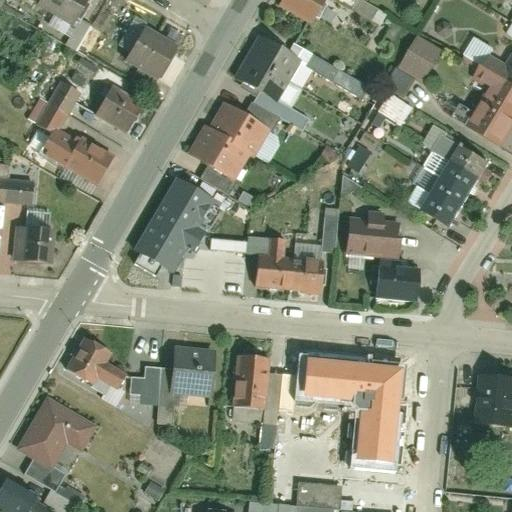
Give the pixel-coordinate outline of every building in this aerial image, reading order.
[(75,29),(92,0),(43,0),(39,9),(75,29)] [(280,0),(276,8),(308,26),(322,0),(280,0)] [(125,66),(158,84),(177,49),(145,31),(125,66)] [(403,99),(414,80),(421,84),(440,50),(413,35),(383,88),(403,99)] [(244,62),(285,83),(296,62),(255,40),(244,62)] [(501,149),(511,128),(511,60),(509,58),(503,69),(483,58),(469,83),(486,92),(465,130),(501,149)] [(84,81),(93,70),(80,60),(71,71),(84,81)] [(233,83),(274,105),(285,83),(244,62),(233,83)] [(342,75),(335,86),(358,100),(365,90),(342,75)] [(96,119),(128,137),(145,108),(113,90),(96,119)] [(386,94),(375,113),(399,128),(411,108),(386,94)] [(40,156),(97,189),(113,160),(60,129),(66,118),(40,103),(28,124),(51,137),(40,156)] [(200,130),(186,157),(232,182),(245,159),(250,162),(266,133),(220,108),(206,133),(200,130)] [(475,183),(485,166),(457,150),(447,166),(475,183)] [(31,182),(22,181),(23,168),(0,165),(0,203),(29,206),(31,182)] [(466,199),(475,183),(447,166),(438,183),(466,199)] [(456,216),(466,199),(438,183),(428,199),(456,216)] [(166,193),(126,262),(160,281),(165,271),(199,273),(200,242),(183,241),(199,212),(166,193)] [(446,232),(456,216),(428,199),(418,216),(446,232)] [(363,220),(345,219),(342,258),(396,262),(398,224),(380,223),(381,215),(363,213),(363,220)] [(14,266),(53,268),(55,233),(16,230),(14,266)] [(253,292),(317,297),(320,266),(282,263),(283,244),(268,242),(267,261),(255,260),(253,292)] [(413,307),(415,274),(376,271),(374,304),(413,307)] [(85,341),(66,372),(94,389),(98,383),(118,395),(128,379),(108,367),(113,358),(85,341)] [(210,402),(214,353),(175,350),(173,373),(145,371),(144,382),(133,381),(132,399),(141,399),(140,407),(159,409),(158,427),(174,429),(175,409),(187,410),(188,400),(210,402)] [(356,362),(297,356),(293,403),(351,409),(354,413),(348,470),(395,475),(401,416),(396,415),(399,382),(390,370),(356,367),(356,362)] [(270,363),(238,360),(233,411),(265,414),(270,363)] [(511,434),(511,380),(476,378),(473,432),(511,434)] [(47,401),(18,453),(53,472),(67,447),(81,455),(97,428),(47,401)] [(257,448),(275,448),(276,426),(257,426),(257,448)] [(6,482),(0,494),(0,511),(50,511),(40,506),(43,502),(6,482)]
